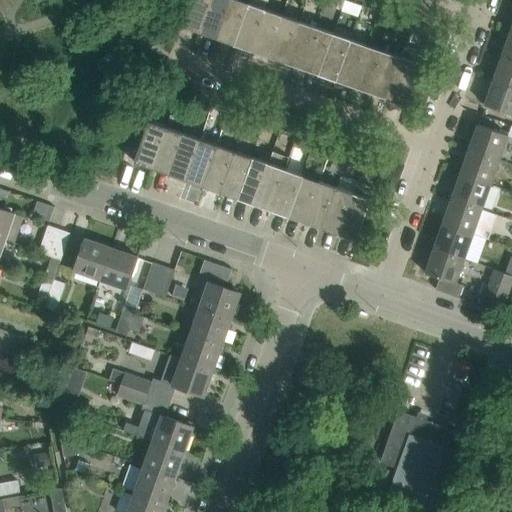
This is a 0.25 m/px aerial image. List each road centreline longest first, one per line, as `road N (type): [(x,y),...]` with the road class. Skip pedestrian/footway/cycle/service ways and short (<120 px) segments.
road 1 (residential): [(0,166),(303,274)]
road 2 (residential): [(431,145),(174,59)]
road 3 (residential): [(216,511),(303,274)]
road 4 (residential): [(378,299),(431,145)]
road 5 (residential): [(431,145),(480,5)]
road 6 (residential): [(378,299),(511,345)]
